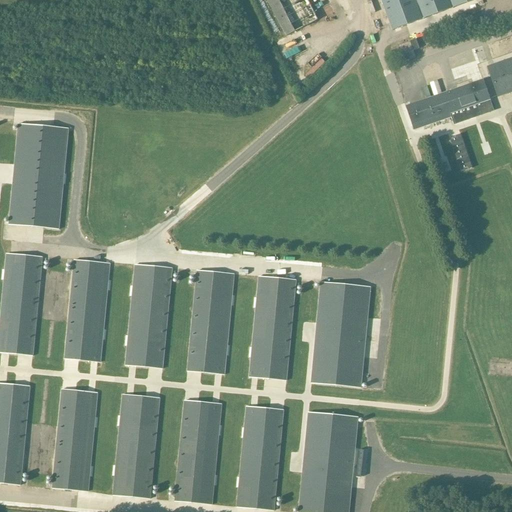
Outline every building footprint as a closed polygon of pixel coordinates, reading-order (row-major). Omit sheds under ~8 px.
[(265,0),(285,37),(319,21),(308,0),(265,0)] [(475,0),(381,0),(392,31),(475,0)] [(410,41),(398,46),(404,62),(416,57),(413,50),(410,41)] [(511,92),(511,58),(489,66),(497,87),(500,97),(511,92)] [(490,100),(483,80),(425,100),(405,107),(413,130),(451,117),(454,125),(494,111),(490,100)] [(68,130),(19,125),(9,226),(58,230),(68,130)] [(460,135),(449,138),(461,172),(472,168),(460,135)] [(42,257),(10,254),(1,354),(33,357),(42,257)] [(106,263),(74,260),(65,360),(97,363),(106,263)] [(162,369),(171,269),(135,266),(126,366),(162,369)] [(233,275),(197,271),(188,372),(224,375),(233,275)] [(295,280),(259,277),(250,377),(286,381),(295,280)] [(369,287),(321,283),(311,383),(360,388),(369,287)] [(30,386),(0,382),(0,484),(21,486),(30,386)] [(94,392),(62,389),(53,489),(85,492),(94,392)] [(160,398),(124,395),(115,495),(151,499),(160,398)] [(221,404),(185,401),(175,501),(211,505),(221,404)] [(283,410),(247,407),(238,507),(274,511),(283,410)] [(347,511),(357,417),(308,413),(298,511),(347,511)]
